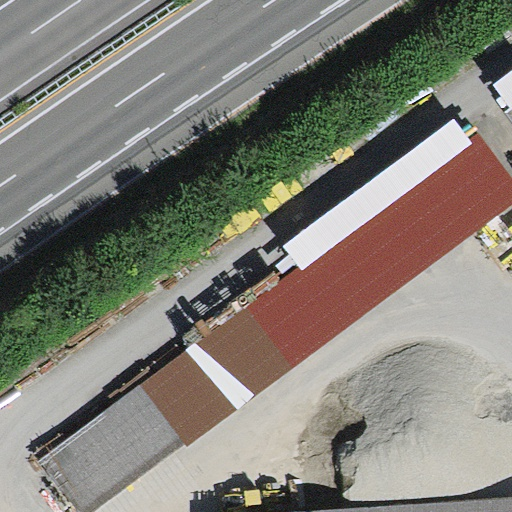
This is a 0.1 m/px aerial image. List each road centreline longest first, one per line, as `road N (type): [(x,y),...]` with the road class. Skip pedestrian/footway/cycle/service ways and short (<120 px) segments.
road 1 (unknown): [(353,153),(180,280),(13,420),(6,462),(34,511)]
road 2 (unknown): [(105,511),(176,473),(369,335),(397,323),(511,319)]
road 3 (motorway): [(0,186),(274,0)]
